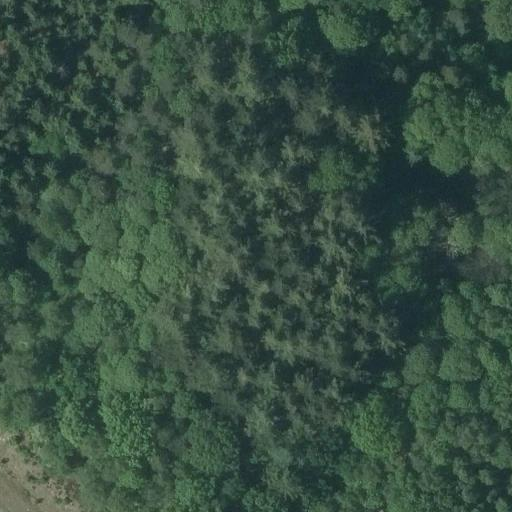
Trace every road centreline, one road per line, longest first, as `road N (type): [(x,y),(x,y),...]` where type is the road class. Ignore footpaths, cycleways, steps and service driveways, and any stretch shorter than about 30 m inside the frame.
road 1 (track): [(278,480),(156,388),(121,331),(128,260),(149,183),(226,273),(261,347),(343,399)]
road 2 (track): [(0,119),(46,166),(102,169),(149,183),(198,0)]
road 3 (track): [(343,399),(511,195)]
